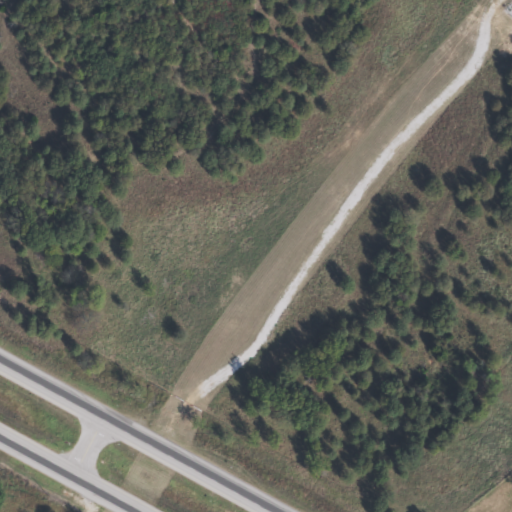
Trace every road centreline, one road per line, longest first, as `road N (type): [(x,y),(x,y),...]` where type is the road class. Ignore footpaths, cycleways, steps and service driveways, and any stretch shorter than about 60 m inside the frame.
road 1 (trunk): [(272,511),(0,362)]
road 2 (trunk): [(0,437),(134,511)]
